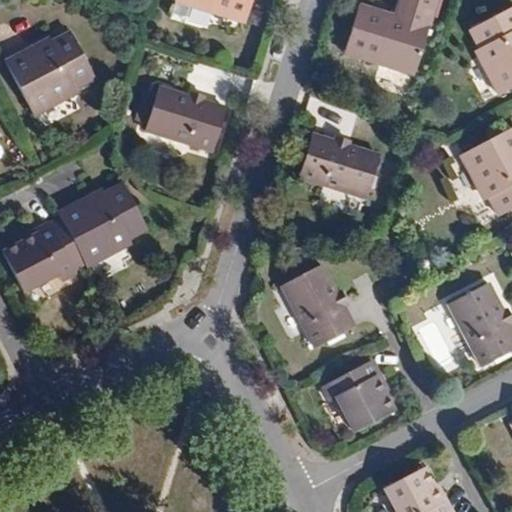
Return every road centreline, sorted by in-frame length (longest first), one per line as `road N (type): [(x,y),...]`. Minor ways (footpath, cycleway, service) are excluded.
road 1 (residential): [(210,327),(314,0)]
road 2 (residential): [(299,497),(511,382)]
road 3 (residential): [(299,497),(210,327)]
road 4 (residential): [(210,327),(48,410)]
